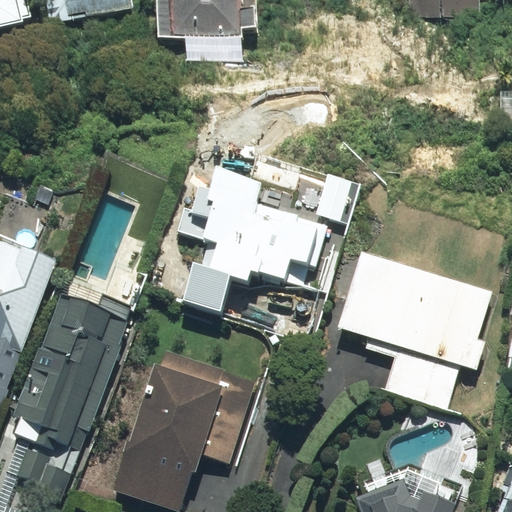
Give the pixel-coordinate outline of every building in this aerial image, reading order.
[(0,0),(0,34),(28,26),(27,23),(38,20),(32,0),(0,0)] [(49,0),(54,25),(136,11),(134,0),(49,0)] [(155,0),(155,9),(165,10),(163,46),(218,50),(218,43),(249,45),(250,38),(262,39),(262,0),(155,0)] [(487,26),(488,0),(413,0),(412,23),(487,26)] [(511,35),(511,1),(502,1),(503,36),(511,35)] [(200,269),(188,307),(228,318),(240,286),(256,290),(259,277),(290,283),(294,266),(320,271),(329,227),(261,208),(265,187),(219,178),(215,197),(201,195),(197,216),(184,214),(180,236),(207,241),(206,247),(209,247),(205,270),(200,269)] [(361,186),(344,181),(333,219),(351,224),(361,186)] [(0,427),(59,264),(0,243),(0,427)] [(345,335),(399,349),(386,395),(454,413),(466,369),(482,373),(490,343),(485,342),(497,294),(365,259),(345,335)] [(53,442),(88,456),(136,329),(66,303),(20,419),(57,432),(53,442)] [(261,385),(167,353),(119,495),(170,511),(184,511),(196,478),(203,481),(210,459),(233,467),(261,385)] [(52,454),(28,448),(19,480),(44,486),(52,454)] [(511,511),(511,473),(497,511),(511,511)] [(9,481),(0,511),(31,511),(38,490),(9,481)] [(459,511),(461,507),(429,495),(422,505),(413,502),(406,485),(362,504),(365,511),(459,511)]
